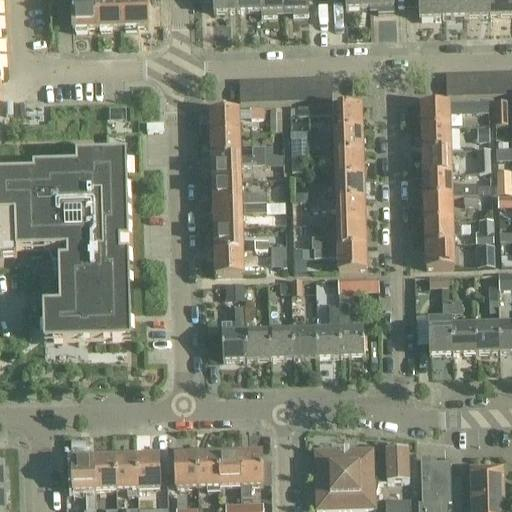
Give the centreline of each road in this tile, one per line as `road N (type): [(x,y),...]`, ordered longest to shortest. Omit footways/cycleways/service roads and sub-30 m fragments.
road 1 (residential): [(391,414),(398,379),(389,66)]
road 2 (residential): [(184,412),(175,72)]
road 3 (residential): [(175,72),(389,66)]
road 4 (residential): [(15,78),(175,72)]
road 5 (residential): [(184,412),(45,415)]
road 6 (residential): [(389,66),(511,59)]
road 7 (residential): [(511,418),(391,414)]
